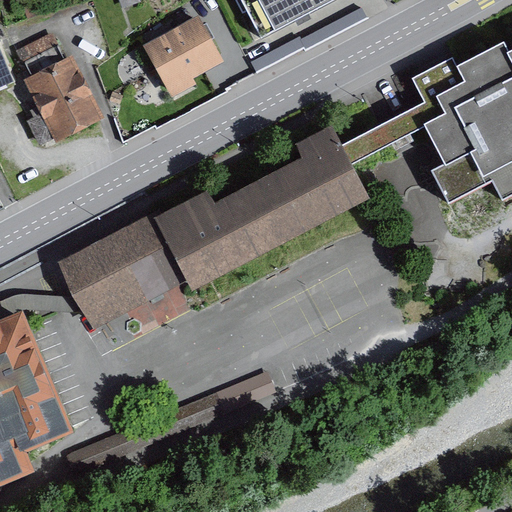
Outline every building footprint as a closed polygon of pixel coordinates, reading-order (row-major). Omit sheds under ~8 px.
[(271,0),(262,5),(282,47),(354,13),(347,0),(271,0)] [(200,22),(149,51),(173,92),(223,63),(200,22)] [(418,87),(429,104),(346,148),(357,167),(433,126),(455,165),(441,174),(455,201),(495,181),(508,202),(511,200),(511,53),(508,48),(465,76),(457,66),(418,87)] [(72,59),(28,82),(60,143),(104,120),(72,59)] [(213,195),(162,223),(192,278),(198,290),(372,196),(357,167),(346,148),(337,131),(305,148),(311,160),(220,209),(213,195)] [(158,217),(64,268),(98,330),(192,278),(162,223),(158,217)] [(28,317),(0,328),(0,488),(40,471),(32,452),(77,433),(28,317)] [(268,377),(71,459),(78,477),(276,396),(268,377)]
